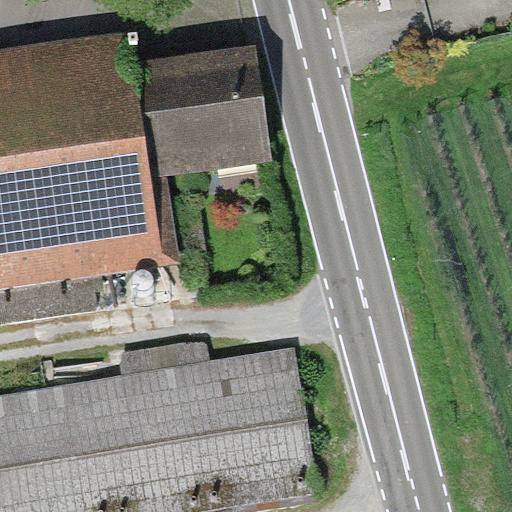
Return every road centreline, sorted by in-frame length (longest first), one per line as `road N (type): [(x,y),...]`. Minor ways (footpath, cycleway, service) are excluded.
road 1 (secondary): [(423,511),(289,0)]
road 2 (track): [(0,356),(368,304)]
road 3 (track): [(177,0),(0,16)]
